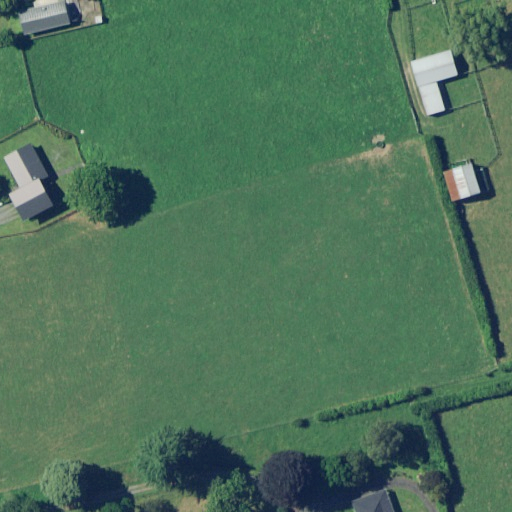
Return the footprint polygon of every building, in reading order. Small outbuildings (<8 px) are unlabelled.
[(72,25),(67,3),(21,14),(26,35),(72,25)] [(464,73),(458,49),(411,63),(426,116),(444,111),(436,81),(464,73)] [(51,176),(34,145),(6,160),(22,189),(12,195),(26,221),(53,207),(40,182),(51,176)] [(475,176),(472,164),(444,172),(452,202),(488,192),(483,173),(475,176)] [(392,511),(385,491),(351,503),(354,511),(392,511)]
